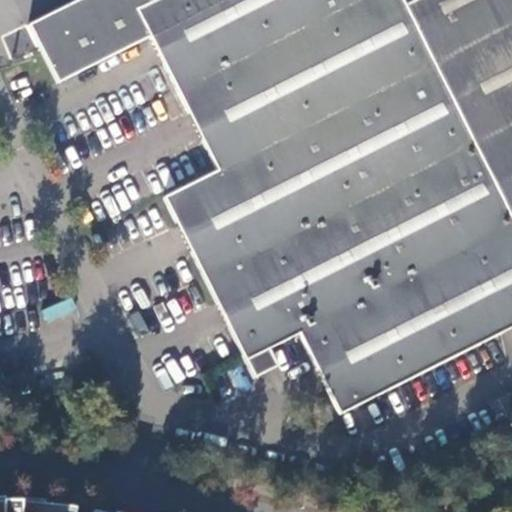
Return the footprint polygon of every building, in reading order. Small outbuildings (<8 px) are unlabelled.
[(58,85),(151,38),(218,174),(165,200),(247,364),(299,337),(339,417),(511,331),(511,0),(82,0),(28,27),(58,85)] [(45,318),(75,313),(72,301),(43,306),(45,318)] [(484,406),(497,433),(511,426),(511,399),(510,394),(484,406)] [(510,451),(511,449),(511,430),(501,439),(510,451)] [(0,511),(87,511),(57,506),(0,501),(0,511)]
